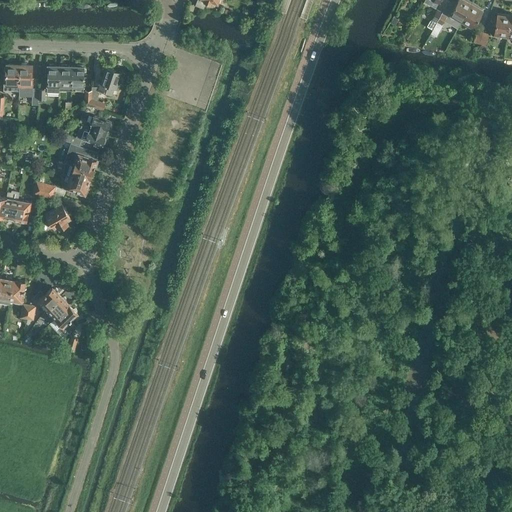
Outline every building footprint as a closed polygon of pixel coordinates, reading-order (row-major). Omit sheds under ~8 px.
[(436,22),(441,25),(444,21),(457,28),(461,20),(471,2),(467,0),(464,0),(457,0),(454,7),(447,3),(442,12),(436,22)] [(471,2),(461,20),(468,24),(466,27),(471,29),(482,10),(477,7),(478,6),(471,2)] [(432,29),(436,22),(442,12),(436,8),(427,26),(432,29)] [(500,33),(507,35),(510,14),(503,13),(503,15),(497,14),(494,35),(499,36),(500,33)] [(473,42),(479,43),(483,32),(477,30),(473,42)] [(483,32),(479,43),(485,45),(489,34),(483,32)] [(4,75),(4,90),(15,90),(15,84),(19,85),(20,64),(7,64),(7,66),(5,66),(5,71),(7,71),(6,75),(4,75)] [(20,64),(19,85),(27,85),(27,88),(31,88),(31,85),(32,85),(33,65),(28,65),(27,64),(21,64),(20,64)] [(48,65),(47,85),(60,85),(60,65),(48,65)] [(60,65),(60,85),(72,86),(72,65),(60,65)] [(72,65),(71,90),(84,91),(84,86),(85,86),(85,66),(72,65)] [(92,90),(91,105),(103,109),(105,103),(97,100),(100,91),(113,95),(115,88),(117,88),(122,72),(106,66),(99,86),(92,86),(92,90)] [(94,115),(90,127),(107,133),(111,121),(94,115)] [(76,137),(81,139),(81,137),(103,145),(107,133),(90,127),(82,124),(80,129),(79,128),(76,137)] [(76,137),(65,134),(65,136),(58,133),(57,137),(72,142),(79,145),(81,139),(76,137)] [(72,142),(65,161),(67,162),(94,171),(98,160),(86,156),(89,148),(81,145),(79,145),(72,142)] [(67,162),(63,173),(67,174),(90,182),(94,171),(67,162)] [(43,182),(42,188),(54,192),(64,195),(66,190),(75,193),(75,190),(77,191),(76,193),(85,196),(90,182),(67,174),(64,183),(62,187),(57,186),(57,185),(43,182)] [(43,182),(37,180),(33,193),(40,195),(42,188),(43,182)] [(42,188),(40,195),(53,198),(54,192),(42,188)] [(7,197),(3,217),(15,219),(18,199),(20,191),(12,190),(12,192),(8,191),(7,197)] [(18,199),(15,219),(27,221),(29,209),(31,210),(32,201),(18,199)] [(62,203),(45,213),(54,229),(59,226),(60,229),(68,224),(66,219),(70,217),(62,203)] [(2,277),(0,286),(0,296),(10,299),(14,279),(2,277)] [(14,279),(10,299),(24,301),(26,291),(24,291),(25,281),(14,279)] [(37,299),(47,309),(62,295),(53,286),(45,294),(44,293),(37,299)] [(62,295),(47,309),(55,318),(70,304),(62,295)] [(20,317),(27,318),(30,304),(22,303),(20,317)] [(30,304),(27,318),(34,319),(36,305),(30,304)] [(70,304),(55,318),(64,327),(69,333),(76,326),(71,320),(79,313),(70,304)] [(72,336),(68,348),(74,350),(78,338),(72,336)]
